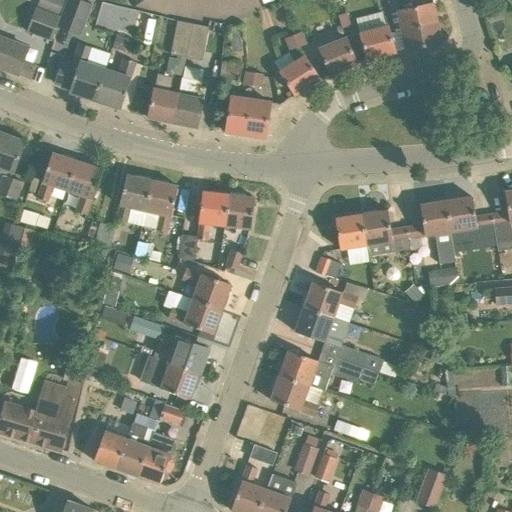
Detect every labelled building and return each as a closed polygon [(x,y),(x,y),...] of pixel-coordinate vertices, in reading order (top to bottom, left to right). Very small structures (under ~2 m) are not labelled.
[(40,0),(37,8),(59,17),(65,0),(40,0)] [(93,4),(80,0),(67,0),(60,18),(57,26),(81,36),(93,4)] [(401,30),(438,23),(434,3),(397,10),(395,0),(393,0),(389,1),(395,31),(401,30)] [(487,0),(481,2),(488,24),(504,19),(497,0),(487,0)] [(60,18),(59,17),(37,8),(36,7),(27,30),(51,41),(57,26),(60,18)] [(346,13),(338,16),(343,27),(351,24),(346,13)] [(194,24),(178,21),(170,54),(187,58),(194,24)] [(438,23),(401,30),(406,50),(441,42),(438,23)] [(194,24),(187,58),(202,61),(209,27),(194,24)] [(389,25),(360,33),(368,60),(396,53),(389,25)] [(301,32),(293,36),(299,47),(307,43),(301,32)] [(112,47),(126,53),(130,40),(116,35),(112,47)] [(29,47),(0,36),(0,66),(32,79),(37,64),(24,60),(28,48),(29,47)] [(293,36),(285,39),(291,51),(299,47),(293,36)] [(347,37),(320,48),(330,74),(357,64),(347,37)] [(95,100),(105,69),(88,64),(93,47),(80,43),(73,64),(63,61),(56,82),(72,88),(70,92),(95,100)] [(305,56),(296,62),(289,52),(274,62),(296,95),(320,79),(305,56)] [(137,62),(124,58),(119,74),(105,69),(95,100),(122,108),(137,62)] [(242,65),(222,61),(219,78),(240,82),(242,65)] [(255,73),(245,72),(244,85),(253,87),(255,73)] [(180,94),(170,92),(172,76),(158,73),(148,117),(174,123),(180,94)] [(264,75),(255,73),(253,87),(262,88),(264,75)] [(207,84),(197,82),(183,79),(180,94),(174,123),(198,128),(207,84)] [(246,135),(251,99),(232,96),(226,132),(246,135)] [(266,138),(271,102),(251,99),(246,135),(266,138)] [(24,141),(0,132),(0,167),(2,169),(0,174),(4,176),(0,186),(0,194),(16,200),(23,181),(11,177),(24,141)] [(68,191),(78,161),(53,152),(38,198),(48,202),(53,186),(68,191)] [(103,169),(78,161),(68,191),(82,195),(76,211),(87,215),(103,169)] [(153,180),(127,174),(117,221),(127,223),(131,207),(146,211),(153,180)] [(35,192),(39,180),(33,178),(29,191),(35,192)] [(178,186),(153,180),(146,211),(161,214),(157,229),(157,230),(168,232),(178,186)] [(511,190),(505,191),(508,211),(492,214),(494,225),(493,225),(498,252),(511,249),(511,232),(510,223),(511,222),(511,190)] [(228,194),(203,191),(197,238),(208,239),(210,224),(225,226),(228,194)] [(228,194),(225,226),(252,229),(255,198),(228,194)] [(492,214),(476,217),(473,197),(446,201),(451,232),(493,225),(494,225),(492,214)] [(436,242),(439,265),(456,262),(450,232),(451,232),(446,201),(420,205),(423,225),(408,228),(411,249),(427,247),(427,244),(436,242)] [(408,228),(391,230),(388,210),(362,214),(367,245),(366,245),(368,257),(395,252),(411,249),(408,228)] [(341,249),(366,245),(367,245),(362,214),(336,218),(341,249)] [(116,227),(101,222),(94,244),(109,248),(116,227)] [(34,257),(40,233),(25,229),(18,253),(34,257)] [(197,240),(182,238),(178,257),(193,261),(197,240)] [(0,254),(16,259),(19,244),(1,240),(0,245),(0,254)] [(154,246),(148,245),(147,245),(144,257),(144,258),(159,262),(162,253),(153,251),(154,246)] [(242,253),(231,250),(225,265),(237,269),(242,253)] [(113,269),(129,273),(134,258),(118,253),(113,269)] [(342,263),(322,256),(317,272),(327,276),(327,274),(337,278),(342,263)] [(428,272),(430,288),(459,283),(456,267),(428,272)] [(231,284),(187,268),(182,280),(198,285),(193,299),(222,309),(231,284)] [(109,276),(103,304),(115,307),(122,279),(109,276)] [(313,281),(304,306),(334,317),(340,302),(354,308),(358,297),(313,281)] [(423,296),(413,285),(405,293),(416,303),(423,296)] [(511,287),(494,289),(496,306),(511,304),(511,287)] [(193,299),(188,313),(172,308),(168,319),(213,335),(222,309),(193,299)] [(112,323),(117,309),(106,305),(101,318),(112,323)] [(334,317),(304,306),(295,331),(340,347),(344,338),(329,332),(334,317)] [(154,322),(155,322),(157,315),(149,312),(146,319),(154,322)] [(154,323),(136,315),(130,330),(148,337),(154,323)] [(208,349),(163,333),(154,357),(184,368),(199,374),(208,349)] [(369,355),(347,347),(342,360),(364,368),(369,355)] [(88,375),(99,379),(107,354),(96,350),(88,375)] [(334,366),(289,350),(285,359),(285,360),(282,359),(279,360),(276,369),(277,372),(280,373),(280,374),(310,385),(309,386),(324,392),(334,366)] [(154,357),(149,356),(140,381),(190,399),(199,374),(184,368),(154,357)] [(12,388),(27,394),(39,364),(24,358),(12,388)] [(364,368),(342,360),(337,376),(358,384),(360,381),(374,387),(379,373),(364,368)] [(74,368),(67,366),(63,380),(70,382),(74,368)] [(271,400),(316,416),(319,406),(304,400),(309,386),(310,385),(280,374),(271,400)] [(78,391),(45,381),(36,411),(6,402),(0,421),(0,433),(60,451),(78,391)] [(135,401),(125,398),(121,408),(132,412),(135,401)] [(156,398),(154,402),(163,406),(165,401),(156,398)] [(184,412),(164,405),(160,417),(180,424),(184,412)] [(359,428),(337,420),(334,431),(356,438),(359,428)] [(149,446),(147,446),(149,442),(144,440),(148,429),(132,423),(127,438),(116,469),(138,477),(149,446)] [(289,432),(302,437),(305,429),(292,424),(289,432)] [(105,430),(94,460),(116,469),(127,438),(105,430)] [(147,446),(149,446),(138,477),(160,484),(175,439),(152,431),(149,442),(147,446)] [(318,449),(316,449),(319,440),(308,436),(305,443),(303,443),(294,470),(309,476),(318,449)] [(277,453),(254,445),(250,458),(272,466),(277,453)] [(337,459),(323,454),(314,477),(328,483),(337,459)] [(258,511),(271,475),(257,470),(257,468),(247,465),(231,510),(237,511),(258,511)] [(447,475),(430,469),(418,501),(435,508),(447,475)] [(286,511),(297,483),(286,479),(271,473),(271,475),(258,511),(286,511)] [(331,511),(325,510),(330,494),(319,490),(311,511),(331,511)] [(374,494),(364,490),(358,506),(368,509),(374,494)] [(378,511),(384,498),(374,494),(368,509),(375,511),(378,511)] [(511,511),(511,496),(503,494),(497,511),(511,511)] [(92,511),(94,509),(67,500),(62,511),(92,511)]
